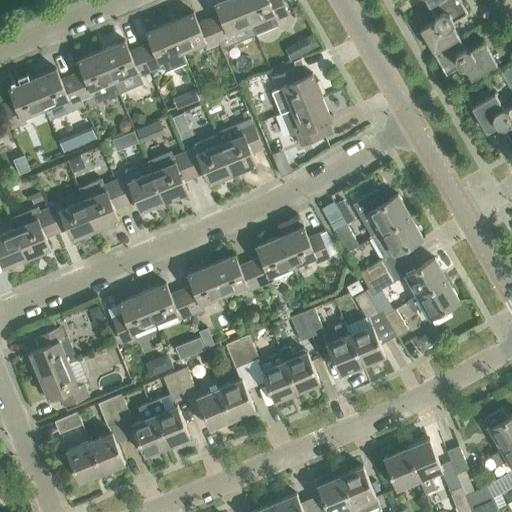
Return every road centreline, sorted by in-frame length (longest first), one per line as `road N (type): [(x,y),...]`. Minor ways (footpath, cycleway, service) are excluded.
road 1 (residential): [(0,313),(303,187),(413,126)]
road 2 (residential): [(153,511),(422,398),(511,347)]
road 3 (tertiary): [(413,126),(341,0)]
road 4 (residential): [(0,53),(126,0)]
road 5 (residential): [(51,511),(0,393)]
